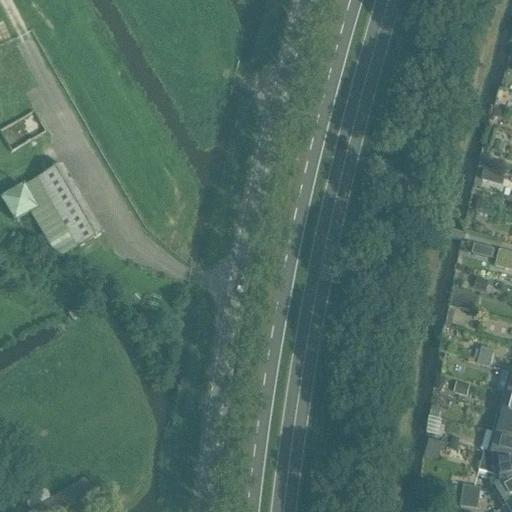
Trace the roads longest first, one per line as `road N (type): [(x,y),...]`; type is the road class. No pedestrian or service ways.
road 1 (primary): [(279,511),(319,244),(383,0)]
road 2 (primary): [(354,0),(292,241),(250,511)]
road 3 (unclassified): [(203,511),(234,286),(305,0)]
